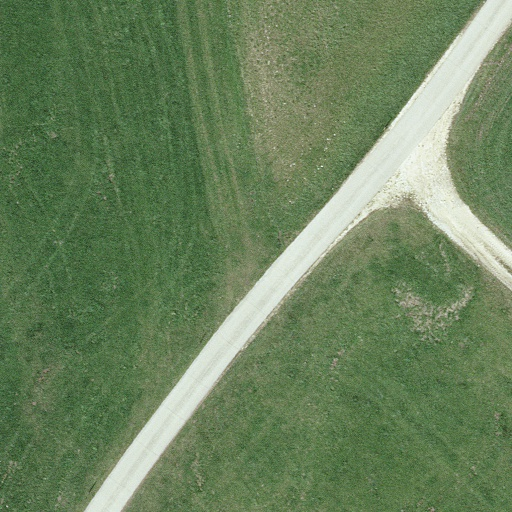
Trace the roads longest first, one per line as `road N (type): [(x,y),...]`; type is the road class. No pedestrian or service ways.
road 1 (unclassified): [(504,0),(394,168),(204,366),(112,511)]
road 2 (track): [(511,282),(394,168)]
